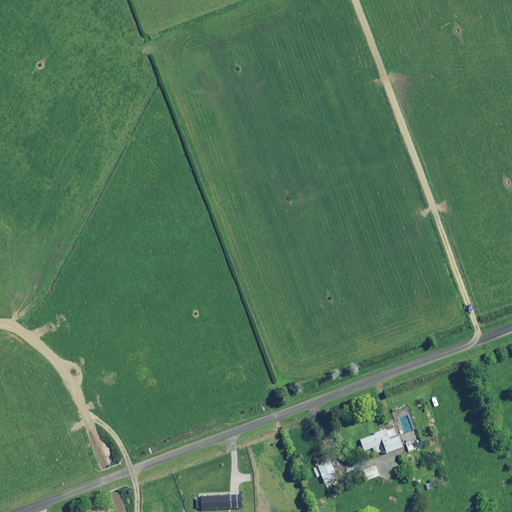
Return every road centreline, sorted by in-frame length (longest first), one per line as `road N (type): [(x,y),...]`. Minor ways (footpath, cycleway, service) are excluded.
road 1 (unclassified): [(481,337),(19,511)]
road 2 (unclassified): [(481,337),(358,0)]
road 3 (track): [(308,511),(283,451),(122,509),(115,474)]
